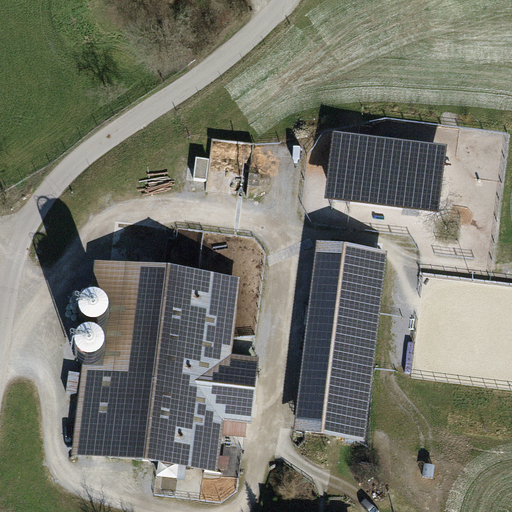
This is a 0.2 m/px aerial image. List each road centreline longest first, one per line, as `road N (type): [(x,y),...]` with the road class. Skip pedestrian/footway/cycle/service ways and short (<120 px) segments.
road 1 (track): [(4,316),(51,322),(65,267),(115,215),(175,210),(273,231),(294,265),(295,345),(251,488),(229,511)]
road 2 (unclassified): [(0,347),(19,240),(46,194),(85,154),(246,42),(287,0)]
road 3 (track): [(160,511),(86,492),(64,472),(53,442),(53,379)]
